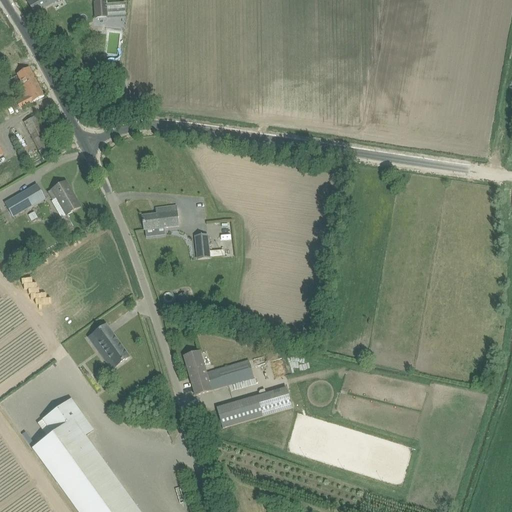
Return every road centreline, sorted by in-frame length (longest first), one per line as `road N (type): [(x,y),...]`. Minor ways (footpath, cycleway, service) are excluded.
road 1 (unclassified): [(511,176),(158,123),(85,146)]
road 2 (unclassified): [(216,511),(130,241),(85,146)]
road 3 (unclassified): [(85,146),(5,0)]
